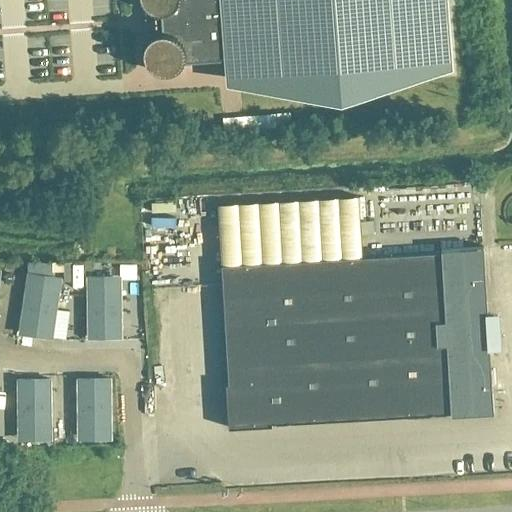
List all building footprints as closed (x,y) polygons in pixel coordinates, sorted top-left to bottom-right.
[(240,75),(438,60),(433,0),(141,0),(144,5),(150,10),(151,21),(152,35),(147,42),(144,49),(145,58),(149,65),(155,70),(163,72),(172,71),(179,66),(183,59),(239,55),(240,75)] [(220,196),(222,254),(362,248),(359,190),(220,196)] [(168,239),(167,220),(148,221),(149,239),(168,239)] [(151,260),(181,259),(181,245),(151,246),(151,260)] [(229,429),(272,426),(272,424),(451,414),(453,409),(448,403),(452,399),(452,394),(458,397),(467,394),(464,399),(468,401),(465,408),(468,412),(467,415),(494,414),(490,343),(496,343),(495,331),(494,319),(488,319),(484,248),(442,251),(442,253),(221,265),(228,385),(226,385),(229,429)] [(31,257),(31,271),(65,272),(65,258),(31,257)] [(20,334),(51,338),(58,290),(50,289),(52,278),(28,274),(20,334)] [(88,278),(89,338),(121,338),(120,290),(112,290),(112,278),(88,278)] [(111,439),(110,379),(105,380),(78,380),(78,428),(86,428),(86,440),(111,439)] [(18,380),(19,429),(27,428),(27,440),(51,440),(50,380),(18,380)] [(452,399),(448,403),(453,409),(451,414),(451,416),(467,415),(468,412),(465,408),(468,401),(464,399),(467,394),(458,397),(452,394),(452,399)]
